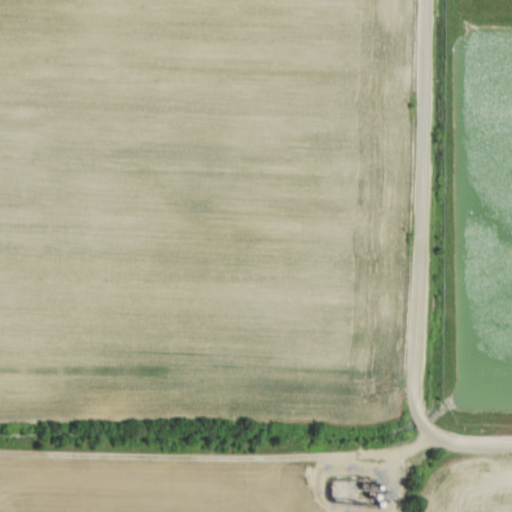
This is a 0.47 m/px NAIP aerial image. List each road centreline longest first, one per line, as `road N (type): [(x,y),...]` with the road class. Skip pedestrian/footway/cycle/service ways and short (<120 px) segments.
road 1 (tertiary): [(506,446),(446,440),(418,411),(428,0)]
road 2 (track): [(435,434),(404,456),(0,453)]
